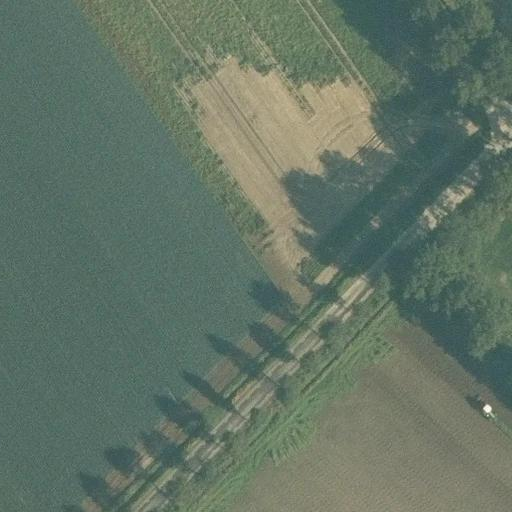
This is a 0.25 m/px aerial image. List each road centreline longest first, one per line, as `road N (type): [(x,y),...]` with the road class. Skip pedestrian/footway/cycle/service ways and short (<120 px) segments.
road 1 (unclassified): [(146,511),(510,134)]
road 2 (unclassified): [(510,134),(417,0)]
